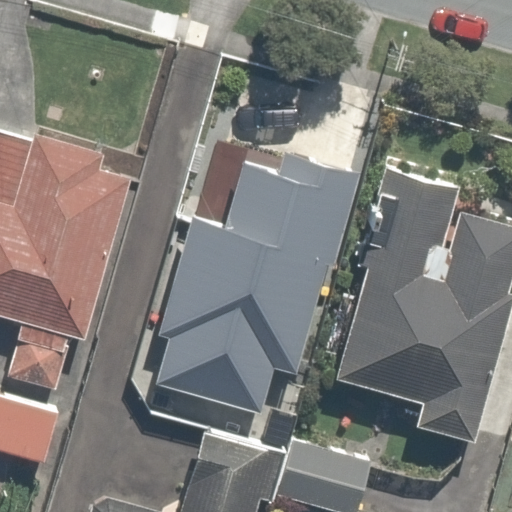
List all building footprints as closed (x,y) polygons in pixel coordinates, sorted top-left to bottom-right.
[(0,456),(67,476),(157,169),(0,122),(0,456)] [(471,196),(392,173),(383,202),(334,375),(423,401),(417,421),(497,443),(511,388),(511,230),(465,217),(471,196)] [(334,375),(383,202),(296,178),(280,237),(195,212),(146,386),(280,424),(293,377),(331,388),(334,375)] [(378,511),(395,459),(299,430),(291,456),(275,511),(378,511)] [(274,511),(275,511),(291,456),(211,432),(187,511),(152,511),(111,499),(107,511),(274,511)]
